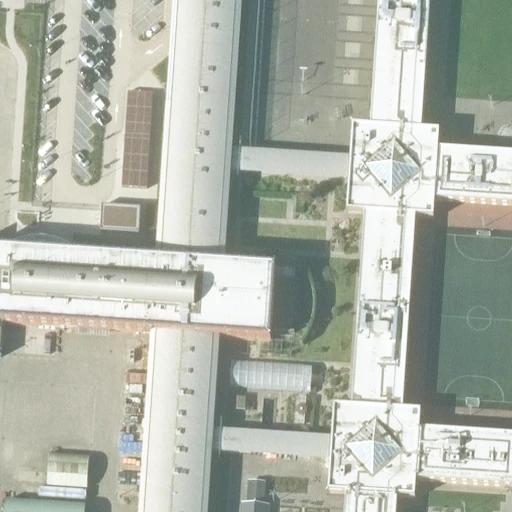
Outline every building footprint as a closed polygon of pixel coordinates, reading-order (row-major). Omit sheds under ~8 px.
[(0,252),(0,325),(160,336),(148,511),(204,511),(208,452),(333,460),(331,495),(348,496),(347,511),(398,511),(399,500),(417,501),(419,483),(511,489),(511,437),(422,432),(423,414),(405,413),(418,219),(436,221),(437,203),(511,207),(511,156),(441,152),(442,134),(424,133),(432,0),(381,0),(373,129),(355,128),(353,164),(228,155),(238,0),(182,0),(165,263),(52,256),(54,250),(49,247),(43,245),(38,243),(32,242),(26,242),(20,242),(14,242),(8,243),(2,245),(0,245),(0,249),(1,252),(0,252)] [(125,136),(122,189),(147,191),(153,95),(138,94),(135,137),(125,136)] [(102,207),(100,233),(139,236),(141,210),(122,209),(102,207)] [(49,456),(47,487),(88,490),(90,459),(49,456)] [(242,505),(241,511),(268,511),(269,507),(264,506),(265,484),(249,483),(248,505),(242,505)] [(85,511),(86,509),(6,503),(5,511),(85,511)]
